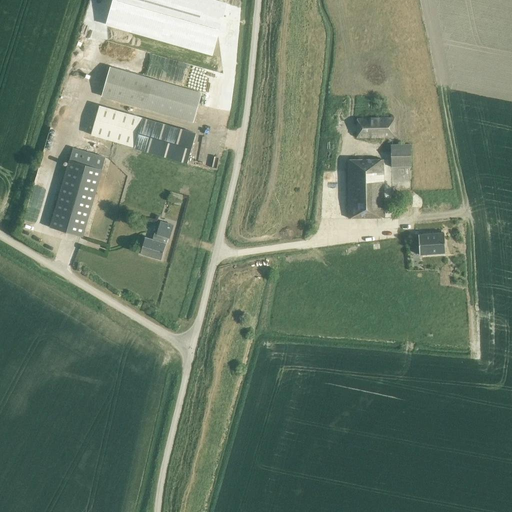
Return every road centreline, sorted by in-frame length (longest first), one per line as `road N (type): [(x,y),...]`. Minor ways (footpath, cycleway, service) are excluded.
road 1 (unclassified): [(193,345),(250,108),(260,0)]
road 2 (unclassified): [(193,345),(0,235)]
road 3 (unclassified): [(159,511),(193,345)]
